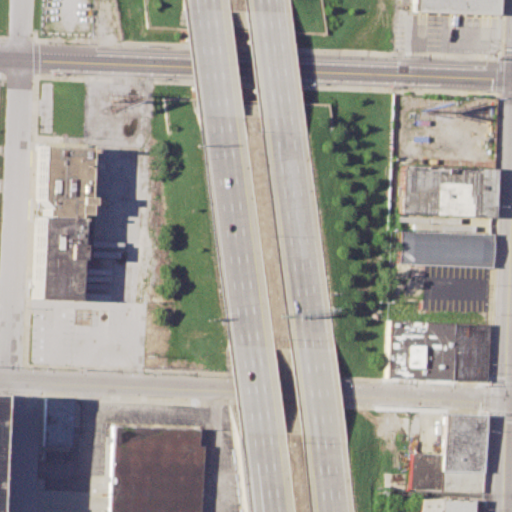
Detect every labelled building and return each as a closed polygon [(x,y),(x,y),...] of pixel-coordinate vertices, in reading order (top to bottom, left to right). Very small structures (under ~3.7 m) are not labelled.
[(492,11),(492,0),(410,0),(410,7),(492,11)] [(35,145),(83,147),(81,197),(89,197),(87,268),(73,267),(71,303),(28,302),(31,219),(37,219),(38,209),(32,203),(35,145)] [(488,214),(489,168),(396,165),(394,211),(488,214)] [(394,262),(486,267),(488,234),(395,229),(394,262)] [(383,378),(483,381),(485,324),(385,321),(383,378)] [(41,444),(67,445),(68,397),(42,397),(41,444)] [(440,415),(481,417),(477,493),(407,489),(409,452),(438,453),(440,415)] [(195,511),(198,427),(109,423),(105,492),(104,511),(195,511)] [(416,511),(479,511),(480,501),(417,500),(416,511)]
